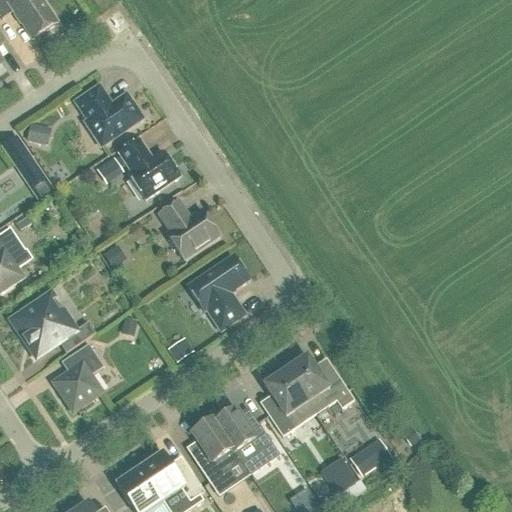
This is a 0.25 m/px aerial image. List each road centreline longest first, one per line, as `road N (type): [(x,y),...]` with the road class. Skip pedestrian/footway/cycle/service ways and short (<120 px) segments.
road 1 (residential): [(0,128),(124,43),(296,303)]
road 2 (residential): [(45,471),(296,303)]
